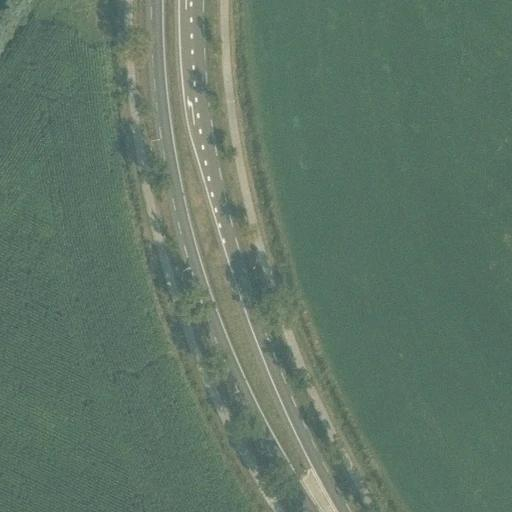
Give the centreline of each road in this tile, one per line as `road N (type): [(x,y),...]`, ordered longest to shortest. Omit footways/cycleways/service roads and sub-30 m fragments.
road 1 (secondary): [(157,0),(167,155),(191,254),(227,363),(281,468),(325,511)]
road 2 (secondary): [(335,511),(227,240),(207,154),(196,0)]
